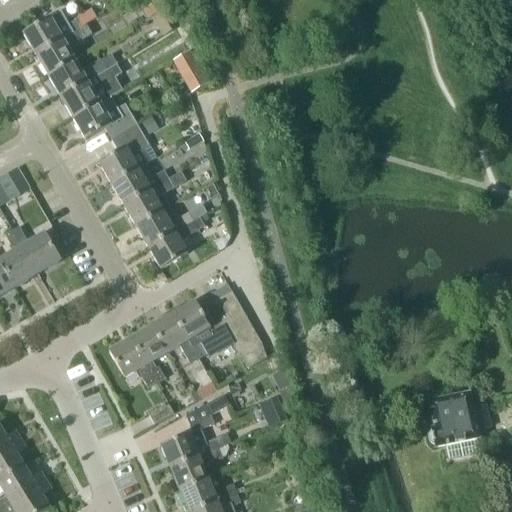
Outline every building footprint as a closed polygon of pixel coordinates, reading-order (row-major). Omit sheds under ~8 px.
[(165,10),(160,1),(142,12),(147,20),(165,10)] [(90,10),(74,19),(75,21),(80,30),(86,27),(97,20),(90,10)] [(35,56),(80,30),(75,21),(68,26),(61,13),(49,19),(23,35),(35,56)] [(176,30),(166,13),(153,21),(163,38),(176,30)] [(80,30),(35,56),(47,78),(74,62),(68,51),(82,43),(81,42),(91,36),(86,27),(80,30)] [(189,53),(175,61),(194,92),(207,84),(189,53)] [(100,63),(81,74),(74,62),(47,78),(60,99),(105,72),(115,66),(110,58),(100,64),(100,63)] [(120,75),(115,66),(105,72),(60,99),(72,120),(109,98),(121,92),(113,79),(120,75)] [(116,111),(109,98),(72,120),(85,142),(104,130),(110,142),(136,127),(124,106),(116,111)] [(149,121),(142,125),(148,135),(155,131),(149,121)] [(136,127),(110,142),(117,153),(98,164),(111,186),(137,171),(145,167),(144,166),(155,160),(149,147),(136,127)] [(204,143),(199,135),(184,144),(189,152),(204,143)] [(137,171),(111,186),(123,207),(168,181),(163,172),(152,179),(145,167),(137,171)] [(7,175),(0,179),(0,188),(9,203),(19,196),(7,175)] [(168,209),(161,197),(173,190),(168,181),(123,207),(135,228),(168,209)] [(0,188),(0,207),(9,203),(0,188)] [(135,228),(147,249),(193,223),(199,220),(206,215),(202,207),(188,214),(175,222),(168,209),(135,228)] [(204,228),(199,220),(193,223),(147,249),(160,271),(187,256),(180,244),(187,240),(186,239),(198,232),(204,228)] [(37,276),(60,263),(43,235),(28,244),(18,228),(12,232),(37,276)] [(13,252),(0,260),(0,264),(14,289),(37,276),(12,232),(4,237),(13,252)] [(229,238),(215,246),(219,252),(226,249),(230,241),(229,238)] [(0,297),(14,289),(0,264),(0,297)] [(228,287),(207,298),(210,305),(231,293),(228,287)] [(211,306),(216,315),(237,303),(231,293),(210,305),(211,306)] [(172,316),(199,361),(207,356),(210,360),(234,346),(228,336),(222,326),(216,315),(211,306),(199,312),(194,303),(172,316)] [(237,303),(216,315),(222,326),(243,314),(237,303)] [(243,314),(222,326),(228,336),(249,324),(243,314)] [(172,316),(151,328),(167,355),(181,346),(185,352),(183,354),(190,366),(199,361),(172,316)] [(228,336),(234,346),(255,334),(249,324),(228,336)] [(151,328),(130,340),(156,385),(165,380),(158,368),(156,369),(152,363),(167,355),(151,328)] [(234,346),(240,357),(261,345),(255,334),(234,346)] [(148,390),(156,385),(130,340),(108,353),(124,380),(139,371),(143,377),(140,378),(148,390)] [(266,359),(261,345),(240,357),(248,370),(266,359)] [(212,384),(197,393),(201,399),(216,391),(212,384)] [(299,404),(292,387),(278,393),(285,410),(297,405),(299,404)] [(431,432),(428,436),(430,446),(435,449),(446,447),(448,460),(479,453),(476,441),(479,440),(477,433),(476,428),(489,425),(485,406),(472,409),(469,394),(428,403),(434,429),(431,430),(431,432)] [(170,470),(218,450),(214,441),(206,444),(200,430),(211,419),(210,417),(228,407),(223,397),(185,417),(192,434),(160,447),(170,470)] [(286,422),(277,398),(263,403),(273,427),(286,422)] [(154,427),(174,415),(167,403),(148,416),(154,427)] [(0,453),(20,441),(15,433),(5,439),(0,429),(0,453)] [(0,453),(0,481),(23,467),(15,455),(25,449),(20,441),(0,453)] [(218,450),(170,470),(179,492),(208,481),(201,465),(208,462),(209,464),(222,459),(218,450)] [(23,467),(0,481),(0,489),(5,498),(0,501),(0,509),(45,482),(40,474),(31,480),(23,467)] [(208,481),(179,492),(186,511),(195,511),(237,495),(233,486),(220,491),(221,493),(214,496),(208,481)] [(43,511),(49,509),(41,496),(50,490),(45,482),(0,509),(0,511),(10,511),(13,511),(14,511),(43,511)] [(233,511),(232,508),(240,504),(237,495),(195,511),(233,511)]
